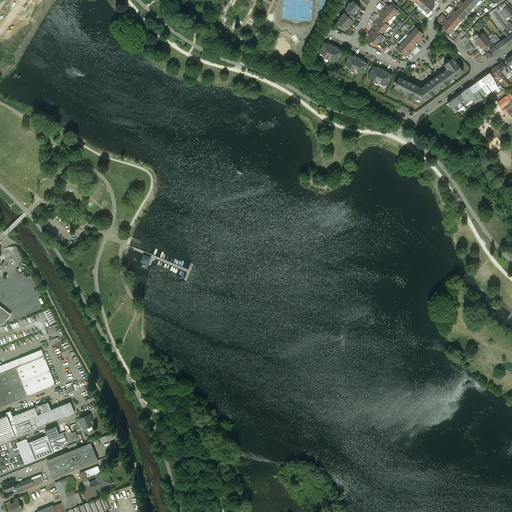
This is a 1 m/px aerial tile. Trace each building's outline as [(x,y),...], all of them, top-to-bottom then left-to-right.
[(427,0),(424,0),(419,6),(423,9),(432,0),(427,0)] [(432,0),(423,9),(428,13),(434,6),(432,5),(434,2),(432,0)] [(353,1),(350,3),(349,2),(347,5),(348,6),(345,9),(347,11),(337,23),(339,24),(338,26),(341,28),(342,27),(344,29),(347,26),(352,20),(355,17),(353,15),(355,13),(354,13),(357,10),(360,7),(358,5),(359,4),(356,1),(355,2),(353,1)] [(472,8),(465,1),(463,3),(461,1),(459,3),(468,12),(472,8)] [(468,12),(459,3),(457,6),(459,8),(457,10),(464,16),(468,12)] [(398,11),(391,4),(389,6),(386,4),(384,6),(394,15),(398,11)] [(387,9),(385,11),(383,8),(380,11),(390,19),(394,15),(384,6),(384,7),(387,9)] [(511,11),(507,6),(503,10),(511,20),(511,11)] [(508,23),(497,7),(489,13),(503,32),(506,30),(507,31),(511,28),(508,23)] [(464,16),(457,10),(456,12),(453,10),(451,12),(461,21),(464,16)] [(390,19),(380,11),(378,13),(381,15),(379,17),(389,26),(386,23),(390,19)] [(461,21),(451,12),(449,14),(451,16),(450,18),(457,25),(461,21)] [(382,20),(380,21),(377,19),(375,21),(385,30),(389,26),(379,17),(382,20)] [(457,25),(450,18),(448,20),(445,18),(443,20),(453,29),(457,25)] [(453,29),(443,20),(441,23),(444,25),(442,27),(449,33),(453,29)] [(385,30),(375,21),(373,24),(376,26),(374,28),(384,37),(384,36),(381,34),(385,30)] [(423,34),(416,27),(412,32),(422,40),(424,38),(421,36),(423,34)] [(384,37),(374,28),(376,30),(375,32),(372,30),(370,32),(380,41),(384,37)] [(380,41),(370,32),(368,34),(371,37),(369,39),(376,45),(380,41)] [(422,40),(412,32),(408,36),(415,42),(417,41),(420,43),(422,40)] [(480,37),(476,40),(481,48),(482,49),(483,48),(489,44),(487,41),(488,40),(484,34),(480,37)] [(415,42),(408,36),(405,40),(414,49),(416,47),(414,44),(415,42)] [(501,41),(498,43),(503,49),(509,45),(505,39),(505,38),(501,41)] [(414,49),(405,40),(401,44),(410,53),(408,51),(410,49),(412,51),(414,49)] [(327,43),(324,42),(319,52),(324,55),(323,57),(331,61),(332,58),(337,61),(342,51),(339,49),(339,48),(328,42),(327,43)] [(495,45),(489,49),(494,56),(503,49),(498,43),(495,45)] [(410,53),(401,44),(397,49),(404,55),(406,53),(408,55),(410,53)] [(450,53),(420,75),(412,71),(410,75),(402,71),(399,77),(408,81),(408,80),(411,82),(410,82),(420,87),(420,88),(422,88),(422,87),(431,81),(430,80),(433,78),(433,79),(447,69),(444,64),(453,57),(450,53)] [(353,55),(353,56),(350,54),(344,65),(350,67),(349,70),(356,73),(357,71),(363,74),(368,63),(364,61),(365,61),(353,55)] [(408,81),(399,77),(394,87),(399,90),(399,89),(401,90),(401,91),(407,93),(409,94),(408,95),(415,99),(416,97),(417,98),(417,99),(422,101),(427,98),(426,97),(428,96),(429,97),(435,93),(434,92),(436,90),(436,91),(441,87),(442,86),(443,87),(450,83),(449,81),(450,80),(451,80),(456,77),(455,76),(457,75),(458,76),(463,71),(453,57),(444,64),(447,69),(433,79),(433,78),(430,80),(431,81),(422,87),(422,88),(420,88),(420,87),(410,82),(411,82),(408,80),(408,81)] [(502,62),(496,66),(500,72),(503,75),(505,73),(503,70),(506,68),(502,62)] [(389,72),(377,66),(377,67),(373,66),(368,76),(374,79),(372,81),(380,85),(381,82),(387,85),(392,75),(388,73),(389,72)] [(496,66),(490,70),(495,76),(500,72),(496,66)] [(489,72),(485,75),(492,85),(495,83),(493,79),(494,78),(489,72)] [(500,72),(495,76),(498,80),(502,78),(504,76),(503,75),(500,72)] [(492,85),(485,75),(481,78),(485,84),(486,83),(489,87),(492,85)] [(485,84),(481,78),(477,81),(484,91),(487,88),(484,84),(485,84)] [(484,91),(477,81),(472,84),(477,90),(478,89),(481,93),(482,93),(484,91)] [(477,90),(472,84),(468,86),(473,93),(476,97),(479,94),(476,90),(477,90)] [(468,86),(464,89),(469,96),(473,93),(468,86)] [(469,96),(464,89),(460,92),(465,99),(469,96)] [(465,99),(460,92),(456,95),(461,101),(464,105),(468,103),(465,99)] [(476,97),(473,93),(469,96),(473,102),(477,99),(476,97)] [(511,93),(509,95),(511,98),(511,99),(507,103),(503,106),(511,117),(511,115),(511,93)] [(456,95),(452,98),(459,108),(463,106),(460,102),(461,101),(456,95)] [(452,98),(447,101),(448,103),(452,108),(453,107),(456,111),(460,109),(459,108),(452,98)] [(152,257),(143,253),(140,262),(149,265),(152,257)] [(0,328),(2,327),(1,325),(4,324),(9,318),(0,310),(0,328)] [(42,349),(0,365),(0,374),(5,372),(17,400),(56,385),(42,349)] [(0,374),(0,406),(17,400),(5,372),(0,374)] [(72,385),(67,387),(68,390),(61,393),(62,396),(74,391),(72,385)] [(39,406),(13,416),(16,423),(11,425),(16,436),(63,417),(63,418),(75,413),(71,401),(51,409),(48,402),(38,406),(39,406)] [(16,423),(13,416),(11,411),(6,412),(7,415),(11,425),(16,423)] [(90,414),(80,418),(84,429),(94,425),(91,419),(92,418),(90,414)] [(7,415),(0,418),(0,442),(16,436),(11,425),(7,415)] [(57,430),(56,426),(45,431),(47,435),(54,452),(62,448),(61,446),(63,445),(57,430)] [(63,433),(61,429),(57,430),(63,444),(67,442),(63,433)] [(114,432),(100,438),(102,443),(117,438),(114,432)] [(47,435),(28,443),(27,439),(17,443),(25,463),(37,458),(54,452),(47,435)] [(87,447),(47,463),(53,478),(98,460),(97,456),(91,458),(87,447)] [(98,466),(85,471),(87,476),(95,473),(96,475),(101,473),(98,466)] [(85,486),(82,490),(75,493),(80,505),(91,501),(90,498),(95,496),(93,490),(87,476),(85,471),(80,473),(85,486)] [(101,473),(96,475),(97,476),(96,476),(98,481),(92,483),(94,490),(95,489),(111,483),(109,478),(107,474),(106,471),(101,474),(101,473)] [(41,475),(15,485),(16,489),(17,493),(44,482),(41,475)] [(75,493),(68,478),(55,483),(63,502),(67,511),(80,505),(75,493)] [(13,480),(3,484),(6,492),(16,489),(15,485),(13,480)] [(63,511),(108,511),(107,511),(101,497),(63,511)] [(19,501),(10,504),(13,511),(15,511),(23,509),(21,504),(21,505),(19,501)] [(63,502),(54,506),(55,511),(63,511),(67,511),(63,502)]
